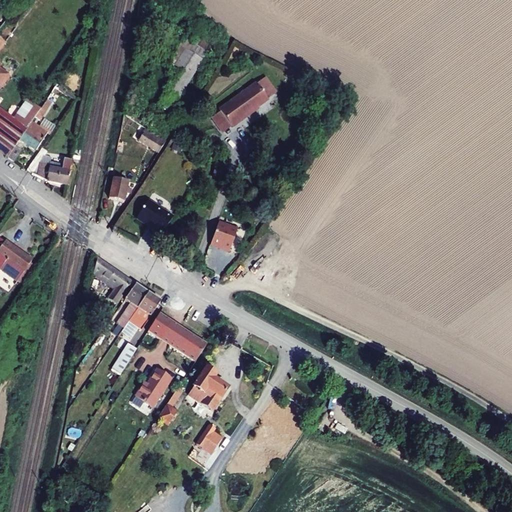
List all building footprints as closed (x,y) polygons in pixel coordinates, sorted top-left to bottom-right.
[(96,30),(92,27),(54,87),(60,90),(71,73),(73,74),(93,41),(91,40),(96,33),(96,30)] [(190,29),(183,39),(207,54),(213,44),(190,29)] [(169,96),(177,101),(207,54),(183,39),(179,47),(185,51),(175,67),(183,72),(168,96),(169,96)] [(185,51),(179,47),(168,63),(175,67),(185,51)] [(251,113),(267,102),(267,101),(276,94),(265,79),(256,86),(255,85),(218,112),(219,113),(230,128),(231,130),(252,114),(251,113)] [(181,104),(187,108),(198,91),(192,88),(181,104)] [(177,101),(169,96),(161,109),(169,114),(177,101)] [(45,100),(39,109),(33,117),(39,121),(51,104),(45,100)] [(28,102),(16,118),(28,126),(30,122),(33,117),(39,109),(28,102)] [(15,121),(0,110),(0,152),(6,157),(14,146),(18,140),(28,126),(16,118),(15,121)] [(230,128),(219,113),(210,120),(221,135),(230,128)] [(47,133),(30,122),(28,126),(18,140),(34,151),(47,133)] [(165,142),(140,125),(132,137),(158,154),(165,142)] [(55,150),(44,143),(41,148),(51,155),(55,150)] [(14,146),(6,157),(13,162),(21,151),(14,146)] [(41,148),(26,171),(33,176),(42,180),(48,181),(66,184),(66,182),(67,175),(70,161),(63,160),(62,166),(48,164),(48,166),(38,164),(42,158),(48,161),(51,155),(41,148)] [(109,199),(124,203),(125,194),(129,195),(130,190),(126,189),(127,183),(113,180),(109,199)] [(174,214),(149,198),(137,216),(153,227),(152,228),(161,234),(174,214)] [(239,227),(219,220),(212,243),(220,246),(219,247),(230,251),(239,227)] [(33,261),(0,238),(0,268),(19,281),(32,263),(33,261)] [(107,300),(115,305),(131,282),(96,258),(92,276),(99,281),(102,278),(115,287),(107,300)] [(32,263),(19,281),(28,287),(40,268),(32,263)] [(130,304),(116,324),(122,329),(128,322),(147,293),(134,285),(124,300),(130,304)] [(128,322),(140,330),(160,301),(147,293),(128,322)] [(170,323),(158,315),(146,333),(158,341),(166,346),(192,362),(203,344),(178,328),(170,323)] [(111,370),(119,375),(135,350),(126,345),(111,370)] [(170,380),(154,370),(145,384),(143,383),(134,397),(152,409),(170,380)] [(214,376),(204,370),(187,396),(211,412),(226,389),(211,380),(214,376)] [(176,412),(165,405),(156,419),(166,425),(167,426),(176,412)] [(214,428),(209,424),(195,444),(210,454),(221,438),(212,432),(214,428)]
